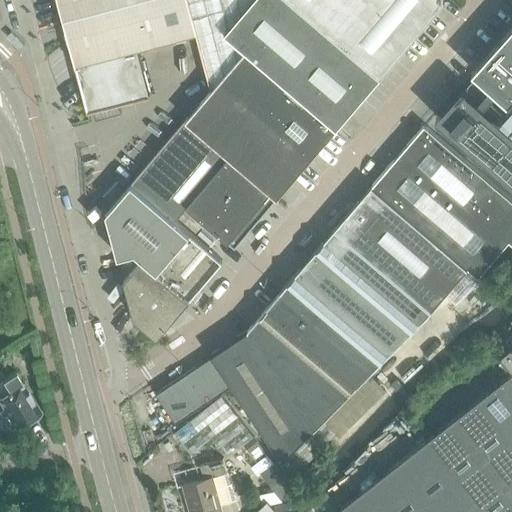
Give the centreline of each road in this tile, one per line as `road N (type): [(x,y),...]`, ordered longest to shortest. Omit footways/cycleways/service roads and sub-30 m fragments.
road 1 (unclassified): [(121,386),(215,326),(476,0)]
road 2 (unclassified): [(121,386),(18,0)]
road 3 (tertiary): [(86,402),(13,120)]
